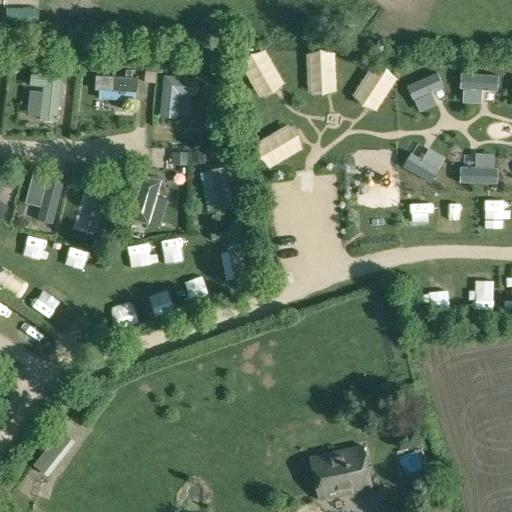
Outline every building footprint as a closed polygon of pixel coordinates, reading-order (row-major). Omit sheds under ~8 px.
[(45,85),(44,92),(41,116),(41,120),(58,121),(63,75),(32,72),(30,84),(45,85)] [(437,72),(406,86),(413,101),(414,100),(430,93),(443,87),(437,72)] [(461,73),(460,88),(463,89),(482,90),(497,91),(498,75),(461,73)] [(95,76),(94,91),(99,91),(135,93),(137,93),(138,79),(95,76)] [(164,76),(160,117),(177,119),(180,94),(196,96),(197,79),(164,76)] [(410,153),(402,167),(431,184),(439,170),(437,169),(422,160),(410,153)] [(227,167),(211,170),(211,172),(218,209),(219,211),(234,208),(227,167)] [(459,167),(459,183),(497,184),(497,168),(493,168),(475,168),(459,167)] [(0,169),(0,186),(14,189),(17,173),(0,169)] [(144,176),(131,219),(149,224),(157,197),(161,181),(144,176)] [(49,178),(37,221),(52,225),(64,182),(49,178)] [(99,191),(88,231),(104,235),(115,196),(99,191)] [(227,244),(229,252),(234,279),(236,286),(251,283),(242,241),(227,244)] [(61,432),(45,452),(34,465),(45,474),(48,476),(74,442),(61,432)] [(408,447),(413,463),(435,455),(430,439),(408,447)] [(310,457),(319,500),(373,488),(363,445),(310,457)]
